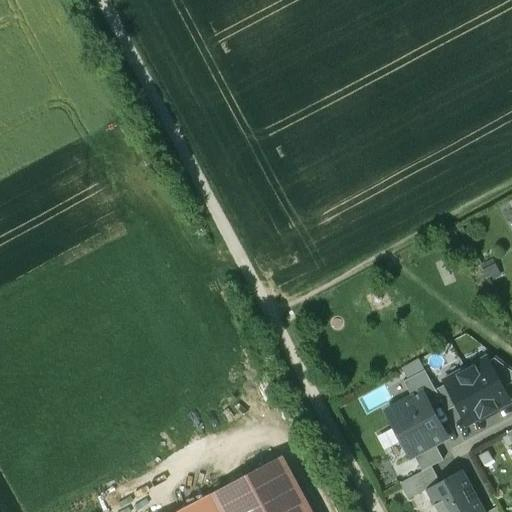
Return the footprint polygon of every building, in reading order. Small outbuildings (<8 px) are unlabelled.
[(511,368),(496,356),(488,360),(502,388),(511,383),(511,368)] [(488,360),(486,358),(444,380),(446,385),(457,406),(467,425),(479,419),(480,420),(499,410),(499,408),(510,402),(502,388),(488,360)] [(430,381),(425,371),(404,381),(413,398),(386,412),(410,458),(414,456),(435,444),(447,438),(431,408),(420,386),(430,381)] [(435,390),(430,381),(420,386),(431,408),(441,402),(435,390)] [(457,406),(446,385),(435,390),(441,402),(446,411),(457,406)] [(414,456),(422,472),(431,467),(443,460),(435,444),(414,456)] [(220,511),(312,511),(283,457),(211,495),(220,511)] [(426,490),(440,483),(431,467),(422,472),(400,484),(408,500),(426,490)] [(440,483),(426,490),(437,511),(484,511),(462,471),(440,483)] [(220,511),(211,495),(177,511),(220,511)]
